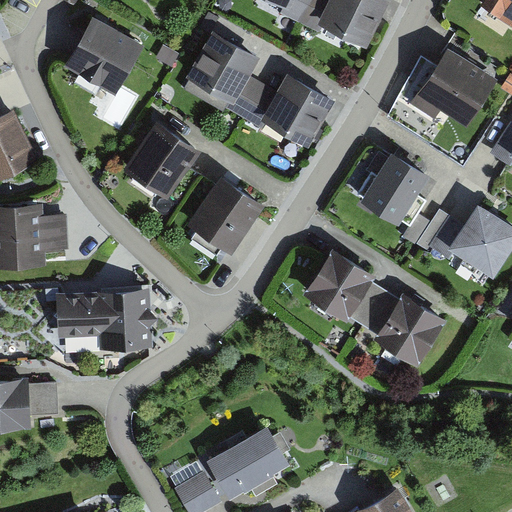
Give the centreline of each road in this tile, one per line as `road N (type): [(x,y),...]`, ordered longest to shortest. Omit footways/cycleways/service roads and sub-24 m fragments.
road 1 (residential): [(50,0),(20,57),(80,182),(213,322)]
road 2 (residential): [(425,0),(323,183),(244,295),(213,322)]
road 3 (residential): [(213,322),(122,401),(120,432),(163,511)]
road 4 (unknown): [(367,108),(468,179),(418,243)]
